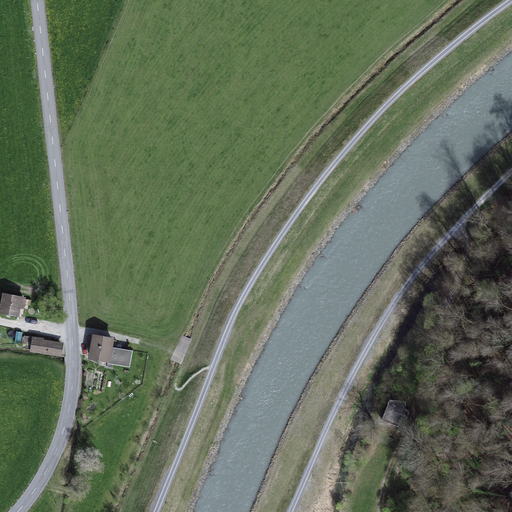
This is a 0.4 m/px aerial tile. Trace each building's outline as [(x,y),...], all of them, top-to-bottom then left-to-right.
[(18,315),(19,307),(22,308),(24,299),(4,295),(1,312),(18,315)] [(26,336),(23,347),(59,354),(61,344),(43,341),(43,340),(26,336)] [(125,350),(111,347),(112,339),(91,336),(89,345),(92,346),(90,357),(108,360),(123,363),(125,350)] [(108,364),(130,367),(133,351),(125,350),(123,363),(108,360),(108,364)] [(398,428),(402,418),(407,420),(410,411),(406,404),(390,399),(381,421),(396,427),(398,428)]
